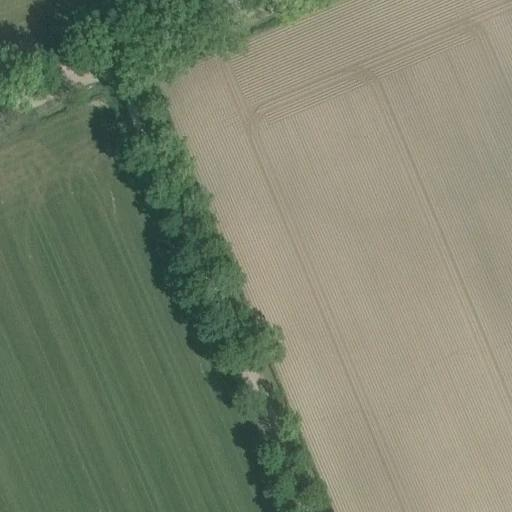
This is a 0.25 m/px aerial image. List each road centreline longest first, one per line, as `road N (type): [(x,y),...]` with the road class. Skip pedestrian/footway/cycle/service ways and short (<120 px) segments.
road 1 (track): [(117,60),(305,511)]
road 2 (track): [(264,0),(117,60)]
road 3 (track): [(117,60),(0,109)]
